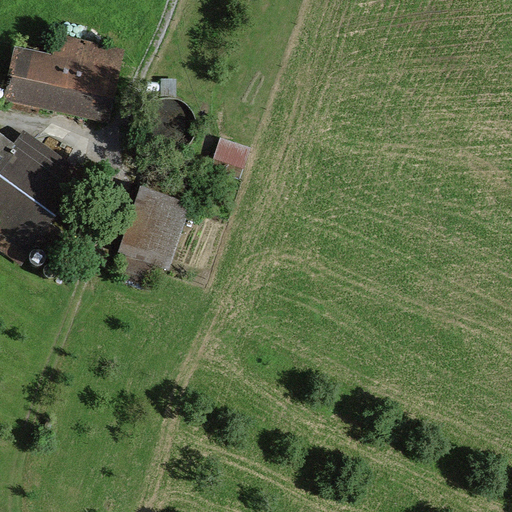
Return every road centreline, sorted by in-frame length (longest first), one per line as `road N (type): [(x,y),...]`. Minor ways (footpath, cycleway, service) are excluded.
road 1 (track): [(108,145),(118,210),(82,283),(18,468),(21,511)]
road 2 (track): [(108,145),(172,0)]
